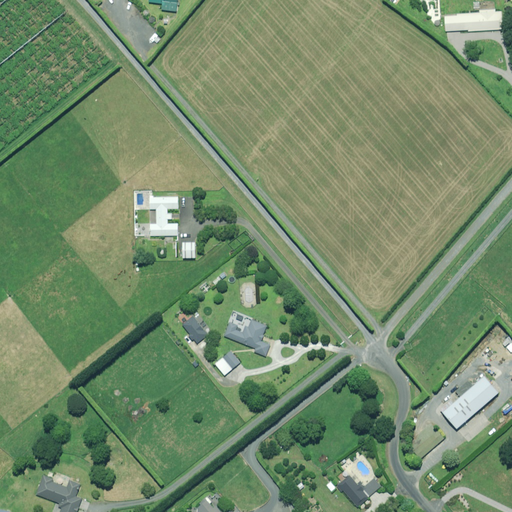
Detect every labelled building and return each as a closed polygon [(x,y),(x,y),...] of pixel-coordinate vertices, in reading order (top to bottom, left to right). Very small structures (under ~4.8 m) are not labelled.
[(162,10),(177,12),(179,0),(150,0),(150,3),(163,5),(162,10)] [(501,12),(496,12),(496,10),(481,11),(481,14),(446,16),(447,32),(469,30),(469,32),(502,30),(501,12)] [(179,209),(179,198),(151,198),(151,210),(157,210),(157,225),(151,225),(151,236),(179,236),(179,224),(168,224),(168,220),(173,220),(173,214),(168,214),(168,209),(179,209)] [(196,259),(196,243),(184,243),(184,259),(196,259)] [(268,327),(253,320),(249,328),(246,327),(244,333),(237,330),(238,326),(231,323),(225,336),(256,349),(255,352),(267,357),(272,346),(262,342),(268,327)] [(511,338),(503,344),(511,353),(511,338)] [(241,363),(232,352),(216,365),(225,376),(241,363)] [(201,366),(194,356),(189,360),(196,370),(201,366)] [(499,394),(485,376),(472,387),(473,388),(444,413),(458,429),(499,394)] [(445,439),(432,424),(410,444),(423,459),(445,439)] [(55,479),(45,475),(37,495),(60,504),(59,507),(63,508),(61,511),(78,511),(84,499),(76,496),(81,485),(71,481),(68,488),(53,482),(55,479)] [(366,486),(365,485),(361,488),(350,476),(345,481),(339,486),(337,488),(343,494),(345,492),(359,508),(371,498),(370,497),(382,487),(375,479),(366,486)] [(337,489),(332,482),(327,486),(332,492),(337,489)] [(305,487),(302,483),(296,488),(299,492),(305,487)] [(211,504),(209,501),(197,511),(221,511),(213,502),(211,504)]
